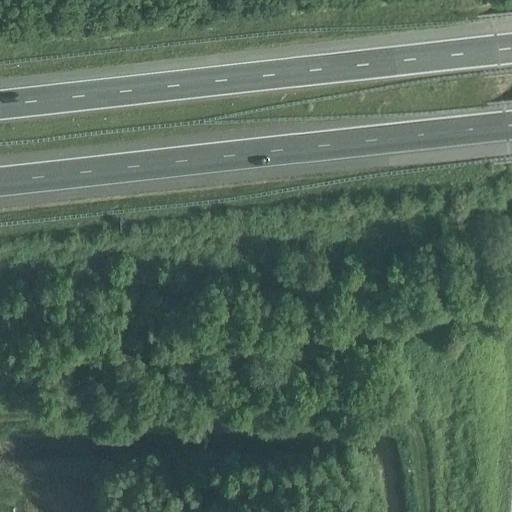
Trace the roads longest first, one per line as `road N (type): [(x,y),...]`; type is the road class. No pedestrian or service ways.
road 1 (motorway): [(511,50),(0,108)]
road 2 (motorway): [(0,184),(511,126)]
